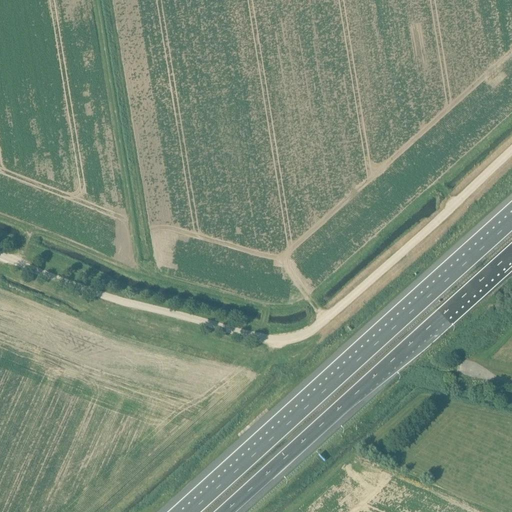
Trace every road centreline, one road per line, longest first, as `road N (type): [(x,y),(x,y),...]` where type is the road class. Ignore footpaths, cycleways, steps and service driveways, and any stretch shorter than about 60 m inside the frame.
road 1 (track): [(151,278),(267,308),(292,307),(511,117)]
road 2 (motorway): [(511,221),(190,511)]
road 3 (motorway): [(225,511),(511,252)]
road 4 (unclassified): [(291,339),(117,301),(0,255)]
road 5 (unclassified): [(291,339),(317,327),(511,151)]
road 6 (track): [(106,0),(151,278)]
road 7 (track): [(139,275),(95,0)]
road 8 (track): [(275,340),(247,392),(114,511)]
road 9 (track): [(0,218),(151,278)]
road 10 (track): [(0,287),(87,320),(112,302)]
